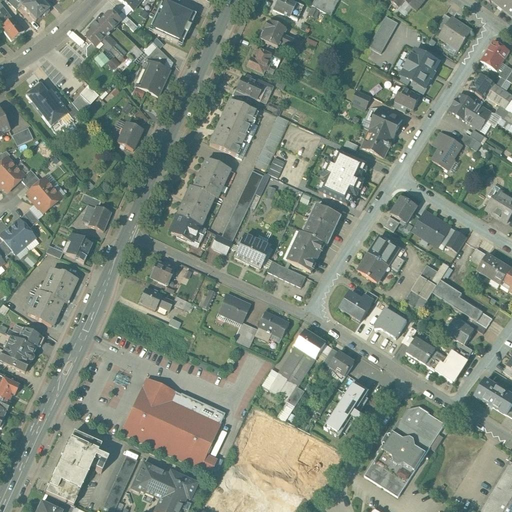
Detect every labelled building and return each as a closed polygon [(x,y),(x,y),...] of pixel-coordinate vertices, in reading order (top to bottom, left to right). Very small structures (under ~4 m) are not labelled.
[(18,3),(15,0),(11,0),(8,3),(16,11),(21,6),(18,3)] [(49,10),(39,0),(29,0),(28,1),(26,0),(21,0),(18,3),(21,6),(22,7),(35,22),(42,16),(45,17),(49,13),(48,11),(49,10)] [(118,0),(119,1),(119,0),(132,11),(132,12),(133,11),(134,10),(141,16),(151,4),(145,0),(118,0)] [(296,5),(284,0),(277,0),(273,11),(296,22),(301,13),(293,9),(296,5)] [(329,7),(316,0),(312,7),(325,14),(329,7)] [(393,0),(391,3),(399,9),(404,3),(416,12),(424,2),(421,0),(393,0)] [(511,0),(493,0),(491,2),(511,19),(511,0)] [(161,5),(150,28),(154,30),(152,33),(177,45),(191,14),(166,2),(165,6),(161,5)] [(13,19),(11,20),(0,5),(0,24),(2,27),(0,29),(11,43),(24,33),(13,19)] [(142,55),(115,29),(120,24),(111,15),(107,15),(99,24),(94,24),(89,29),(89,33),(86,37),(86,42),(93,49),(90,52),(90,57),(91,58),(76,74),(76,78),(87,89),(98,99),(99,100),(105,94),(107,96),(110,93),(108,90),(119,79),(125,73),(133,64),(133,65),(142,55)] [(144,23),(136,16),(133,20),(141,27),(144,23)] [(444,17),(437,28),(443,32),(450,21),(444,17)] [(386,18),(369,48),(382,55),(398,25),(386,18)] [(443,32),(439,38),(459,51),(471,33),(451,20),(450,21),(443,32)] [(137,29),(129,21),(125,25),(133,33),(137,29)] [(285,32),(267,23),(259,42),(266,45),(275,49),(277,50),(279,46),(289,50),(293,41),(283,37),(285,32)] [(317,44),(307,39),(304,44),(314,49),(317,44)] [(151,43),(143,52),(148,57),(157,49),(151,43)] [(493,43),(480,63),(497,73),(510,53),(493,43)] [(275,49),(266,45),(263,49),(273,54),(275,49)] [(167,59),(157,49),(148,57),(144,62),(151,65),(161,70),(162,70),(167,59)] [(273,54),(263,49),(261,54),(271,58),(276,60),(278,56),(273,54)] [(443,63),(415,49),(400,78),(412,84),(427,91),(428,92),(443,63)] [(261,54),(258,52),(253,62),(250,61),(246,70),(262,77),(264,73),(272,77),(275,69),(267,65),(271,58),(261,54)] [(161,70),(151,65),(139,90),(157,99),(169,73),(162,70),(161,70)] [(511,71),(506,67),(499,78),(506,82),(511,72),(511,71)] [(494,85),(480,76),(474,85),(474,84),(469,92),(484,101),(486,98),(494,85)] [(272,89),(247,78),(246,80),(242,79),(238,86),(238,85),(236,90),(236,92),(235,92),(244,96),(251,100),(251,99),(259,103),(265,90),(270,93),(272,89)] [(409,89),(424,96),(427,91),(412,84),(409,89)] [(511,99),(511,97),(494,85),(486,98),(500,107),(502,108),(505,103),(508,105),(511,99)] [(47,95),(40,86),(26,97),(50,129),(56,136),(63,131),(67,137),(77,129),(70,120),(67,116),(67,115),(64,110),(50,93),(47,95)] [(98,99),(87,89),(79,97),(90,107),(98,99)] [(420,98),(402,89),(395,103),(407,109),(413,112),(420,98)] [(244,96),(235,92),(236,92),(234,91),(232,96),(241,101),(244,96)] [(352,104),(367,111),(371,102),(356,95),(352,104)] [(491,115),(460,95),(454,104),(471,115),(472,113),(479,118),(486,122),(486,123),(491,115)] [(90,107),(79,97),(71,105),(79,114),(81,116),(90,107)] [(255,114),(229,102),(209,146),(234,158),(255,114)] [(407,109),(395,103),(393,109),(405,114),(407,109)] [(471,115),(454,104),(449,113),(480,132),(486,122),(479,118),(472,113),(471,115)] [(71,105),(64,110),(67,115),(67,116),(70,120),(79,114),(71,105)] [(502,108),(500,107),(495,115),(511,125),(511,115),(509,114),(509,113),(502,108)] [(370,133),(392,143),(402,121),(380,111),(370,133)] [(0,112),(0,140),(2,140),(0,137),(9,133),(0,112)] [(148,121),(139,112),(133,117),(142,127),(148,121)] [(277,117),(254,167),(265,172),(272,158),(285,131),(288,123),(277,117)] [(511,127),(501,120),(498,125),(508,132),(511,127)] [(142,133),(126,125),(116,145),(132,153),(142,133)] [(28,130),(11,137),(16,148),(33,141),(28,130)] [(487,140),(474,132),(470,138),(476,142),(481,145),(483,147),(487,140)] [(392,143),(370,133),(362,149),(384,160),(392,143)] [(462,147),(440,134),(434,144),(441,148),(432,162),(446,171),(452,161),(453,162),(462,147)] [(470,138),(465,135),(460,143),(471,150),(476,142),(470,138)] [(358,147),(347,142),(344,148),(356,154),(358,147)] [(476,142),(471,150),(476,153),(481,145),(476,142)] [(0,165),(1,166),(0,167),(0,183),(20,167),(9,152),(0,155),(0,165)] [(367,165),(338,152),(333,162),(329,161),(321,178),(325,180),(332,183),(334,178),(342,182),(343,177),(351,181),(353,176),(360,180),(360,179),(367,165)] [(278,179),(284,162),(273,158),(268,175),(278,179)] [(229,172),(205,161),(192,190),(213,200),(215,201),(229,172)] [(0,183),(0,185),(9,196),(26,183),(29,186),(40,177),(35,171),(28,177),(20,167),(0,183)] [(262,178),(252,173),(236,206),(247,211),(262,178)] [(332,183),(325,180),(318,194),(347,207),(352,197),(356,199),(365,181),(360,179),(360,180),(353,176),(351,181),(343,177),(342,182),(334,178),(332,183)] [(44,180),(26,195),(35,205),(52,190),(44,180)] [(272,200),(275,190),(269,188),(266,198),(272,200)] [(213,200),(192,190),(189,189),(176,218),(199,229),(213,200)] [(52,190),(35,205),(43,215),(61,200),(52,190)] [(511,216),(511,199),(500,192),(495,201),(493,199),(485,211),(494,217),(495,217),(507,224),(511,216)] [(100,203),(84,196),(80,205),(87,208),(94,210),(95,208),(98,210),(98,209),(100,203)] [(417,208),(402,199),(391,216),(406,225),(417,208)] [(236,206),(221,239),(231,244),(247,211),(236,206)] [(341,217),(317,206),(304,235),(324,245),(327,247),(341,217)] [(98,210),(95,208),(94,210),(87,208),(81,223),(88,225),(87,227),(103,234),(111,214),(98,209),(98,210)] [(38,223),(29,212),(24,216),(33,227),(38,223)] [(424,213),(418,223),(423,226),(429,216),(424,213)] [(33,227),(24,216),(18,221),(18,222),(19,221),(27,232),(33,227)] [(451,229),(429,216),(423,226),(418,223),(412,233),(439,250),(439,249),(451,230),(451,229)] [(176,218),(172,226),(174,226),(170,235),(176,238),(176,240),(184,244),(185,242),(198,248),(205,232),(199,229),(176,218)] [(400,225),(389,218),(384,228),(394,234),(400,225)] [(27,232),(19,221),(18,222),(9,230),(24,248),(34,240),(27,232)] [(24,248),(9,230),(0,237),(0,239),(3,243),(12,253),(14,257),(24,248)] [(467,239),(455,232),(446,247),(457,255),(467,239)] [(324,245),(304,235),(301,234),(287,263),(311,274),(324,245)] [(84,241),(71,235),(68,243),(71,245),(66,256),(78,262),(78,263),(83,265),(86,259),(85,259),(91,246),(84,242),(84,241)] [(221,239),(218,237),(212,250),(225,256),(231,244),(221,239)] [(255,243),(244,237),(233,259),(259,271),(269,249),(265,247),(267,241),(258,237),(255,243)] [(399,251),(380,239),(369,256),(388,268),(394,258),(399,251)] [(12,253),(3,243),(0,244),(0,250),(6,258),(12,253)] [(63,254),(49,247),(45,254),(59,261),(63,254)] [(487,257),(476,250),(470,260),(480,267),(487,257)] [(25,261),(32,268),(36,263),(29,256),(25,261)] [(388,268),(369,256),(358,273),(377,285),(388,268)] [(511,271),(487,256),(487,257),(480,267),(477,272),(501,287),(511,271)] [(403,263),(394,258),(388,268),(396,273),(403,263)] [(306,278),(271,262),(266,273),(301,289),(306,278)] [(173,271),(157,264),(156,264),(154,265),(152,269),(153,271),(150,279),(166,287),(167,284),(171,276),(173,277),(175,275),(172,274),(173,271)] [(427,267),(416,285),(432,295),(437,288),(431,284),(438,274),(427,267)] [(511,268),(511,271),(501,287),(511,293),(511,268)] [(76,281),(62,275),(61,276),(51,271),(41,294),(38,293),(65,305),(76,281)] [(180,285),(171,281),(169,285),(167,284),(166,287),(165,290),(176,294),(180,285)] [(482,314),(459,299),(462,295),(441,281),(437,288),(432,295),(473,321),(476,323),(482,314)] [(416,285),(404,303),(415,310),(422,299),(427,302),(432,295),(416,285)] [(161,298),(145,290),(138,305),(154,313),(157,308),(168,313),(171,307),(173,303),(161,298)] [(379,299),(367,292),(364,297),(374,303),(373,303),(375,304),(379,299)] [(65,305),(38,293),(27,316),(37,321),(37,322),(51,328),(62,304),(65,306),(65,305)] [(362,301),(350,294),(341,307),(352,315),(351,317),(361,323),(373,303),(374,303),(364,297),(362,301)] [(241,304),(226,296),(217,314),(241,325),(250,307),(242,303),(241,304)] [(186,303),(175,298),(173,303),(171,307),(182,312),(186,303)] [(212,300),(207,298),(202,309),(206,311),(212,300)] [(289,325),(264,314),(257,329),(258,329),(254,337),(266,342),(269,334),(282,340),(289,325)] [(407,323),(392,314),(381,332),(396,341),(397,340),(396,340),(407,323)] [(492,320),(482,314),(476,323),(486,330),(492,320)] [(180,324),(171,320),(168,326),(177,330),(180,324)] [(474,332),(455,320),(445,335),(459,344),(465,347),(474,332)] [(476,323),(473,321),(469,327),(483,335),(486,330),(476,323)] [(407,323),(396,340),(397,340),(402,343),(403,342),(411,329),(412,327),(407,323)] [(244,325),(235,343),(241,345),(244,338),(249,328),(244,325)] [(43,334),(32,327),(29,333),(41,338),(43,334)] [(255,330),(249,328),(244,338),(250,340),(255,330)] [(411,329),(403,342),(408,346),(417,332),(411,329)] [(29,333),(23,330),(19,337),(9,332),(6,337),(10,339),(35,351),(37,347),(40,348),(44,340),(41,338),(29,333)] [(325,346),(305,333),(295,348),(315,361),(316,361),(325,346)] [(387,342),(375,334),(371,340),(383,348),(387,342)] [(250,340),(244,338),(241,345),(246,348),(250,340)] [(35,351),(10,339),(3,354),(0,359),(0,362),(24,374),(28,366),(26,365),(28,362),(30,363),(32,362),(33,360),(32,357),(35,351)] [(435,352),(416,339),(406,355),(425,367),(426,367),(431,359),(435,352)] [(444,367),(431,359),(426,367),(452,383),(472,352),(465,347),(459,344),(448,360),(444,367)] [(315,361),(296,348),(279,375),(298,388),(315,361)] [(339,354),(332,350),(321,368),(328,373),(330,369),(329,369),(339,354)] [(448,360),(435,352),(431,359),(444,367),(448,360)] [(354,364),(339,354),(329,369),(344,378),(345,379),(346,376),(352,367),(354,364)] [(358,370),(352,367),(346,376),(352,380),(358,370)] [(279,375),(278,375),(268,392),(295,409),(304,394),(298,389),(298,388),(279,375)] [(345,379),(344,378),(312,427),(338,444),(371,392),(352,380),(346,376),(345,379)] [(18,388),(2,380),(0,384),(0,402),(7,406),(12,396),(14,397),(18,388)] [(511,397),(485,382),(475,398),(506,417),(511,407),(511,397)] [(153,395),(149,393),(150,391),(143,388),(142,390),(141,390),(120,435),(210,476),(215,466),(204,461),(220,426),(196,415),(200,407),(200,406),(167,391),(160,388),(155,390),(153,395)] [(7,406),(0,402),(0,410),(6,413),(9,407),(7,406)] [(401,421),(391,437),(391,436),(389,437),(388,438),(389,439),(389,440),(385,446),(383,446),(382,447),(383,449),(379,455),(364,478),(398,499),(430,450),(438,436),(445,426),(428,415),(428,416),(419,410),(409,412),(403,421),(401,421)] [(247,430),(256,435),(206,511),(275,511),(304,467),(329,483),(341,465),(259,412),(247,430)] [(101,446),(73,434),(45,496),(47,497),(72,509),(76,501),(75,501),(94,459),(99,462),(94,472),(100,475),(107,460),(96,455),(97,453),(101,446)] [(438,436),(430,450),(435,453),(444,439),(438,436)] [(137,463),(126,458),(123,463),(134,468),(137,463)] [(511,464),(508,462),(499,477),(511,484),(511,464)] [(134,468),(123,463),(121,468),(132,473),(134,468)] [(177,481),(168,477),(168,476),(142,465),(136,478),(137,479),(131,491),(138,495),(139,493),(159,502),(154,511),(180,511),(186,500),(189,502),(197,486),(179,477),(177,481)] [(132,473),(121,468),(119,473),(130,478),(132,473)] [(130,478),(119,473),(116,478),(127,483),(130,478)] [(511,511),(511,484),(499,477),(478,511),(511,511)] [(127,483),(116,478),(114,483),(125,488),(127,483)] [(125,488),(114,483),(112,488),(123,494),(125,488)] [(123,494),(112,488),(109,493),(120,499),(123,494)] [(120,499),(109,493),(107,499),(118,504),(120,499)] [(72,509),(47,497),(43,506),(40,505),(37,511),(73,511),(74,510),(72,509)] [(118,504),(107,499),(105,504),(116,509),(118,504)]
